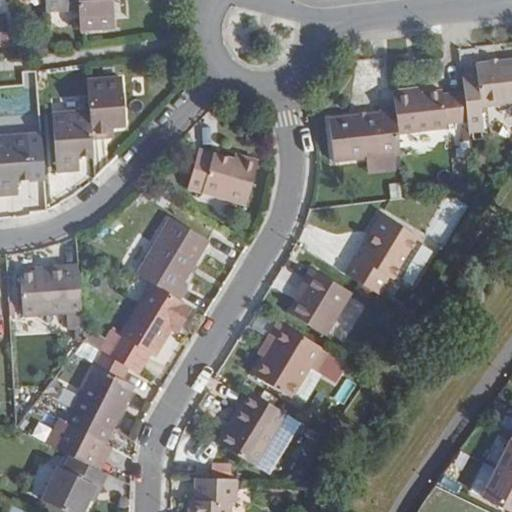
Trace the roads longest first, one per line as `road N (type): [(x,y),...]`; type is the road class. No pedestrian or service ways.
road 1 (residential): [(283,86),(297,158),(293,198),(277,241),(163,428),(149,469),(148,511)]
road 2 (residential): [(0,240),(52,230),(92,206),(229,75)]
road 3 (residential): [(511,0),(320,22)]
